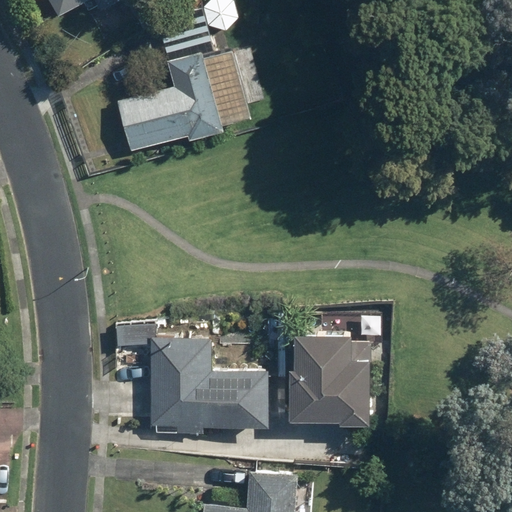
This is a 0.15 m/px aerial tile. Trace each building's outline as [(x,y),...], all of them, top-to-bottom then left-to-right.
[(50,0),(58,13),(80,0),(50,0)] [(158,0),(127,0),(142,27),(166,15),(158,0)] [(130,147),(184,131),(186,139),(226,127),(224,118),(251,110),(231,42),(201,51),(199,44),(167,53),(175,80),(115,97),(130,147)] [(308,328),(293,326),(286,414),(367,420),(372,356),(349,354),(351,329),(321,326),(322,310),(309,309),(308,328)] [(150,418),(156,418),(156,428),(203,429),(203,419),(266,421),(267,365),(210,364),(210,333),(151,331),(150,418)] [(142,381),(142,338),(121,338),(121,381),(142,381)] [(292,511),(296,468),(250,465),(248,500),(203,496),(201,511),(292,511)]
